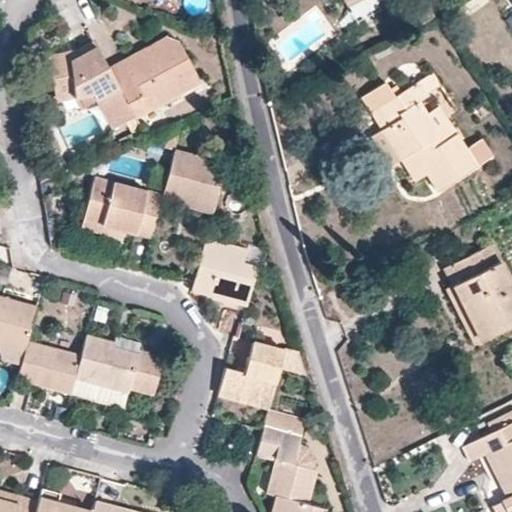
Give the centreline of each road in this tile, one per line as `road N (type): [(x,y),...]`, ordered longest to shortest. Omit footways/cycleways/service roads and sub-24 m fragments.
road 1 (residential): [(240,0),(267,153),(369,511)]
road 2 (residential): [(0,82),(14,94),(39,260),(172,307),(196,329),(206,363),(177,463)]
road 3 (residential): [(177,463),(0,417)]
